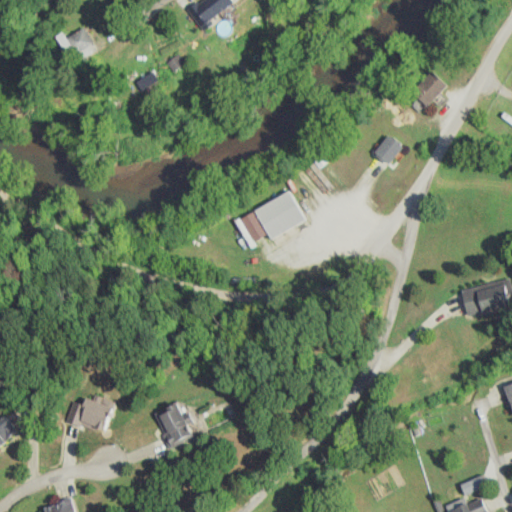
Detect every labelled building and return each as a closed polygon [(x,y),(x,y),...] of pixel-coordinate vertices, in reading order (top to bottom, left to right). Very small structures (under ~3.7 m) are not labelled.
[(233,3),(230,0),(197,0),(186,9),(201,28),(233,3)] [(98,51),(84,28),(61,41),(74,65),(98,51)] [(447,86),(432,71),(410,93),(425,108),(447,86)] [(144,99),(161,90),(151,73),(134,82),(144,99)] [(403,146),(388,135),(373,154),(388,166),(403,146)] [(254,209),(268,239),(305,223),(292,193),(254,209)] [(508,307),(502,282),(460,293),(466,317),(508,307)] [(511,383),(503,387),(511,411),(511,383)] [(111,405),(70,395),(64,424),(105,433),(111,405)] [(185,440),(168,405),(148,414),(164,449),(185,440)] [(0,445),(15,436),(4,418),(0,420),(0,445)] [(447,511),(446,511),(488,511),(483,498),(447,511)]
